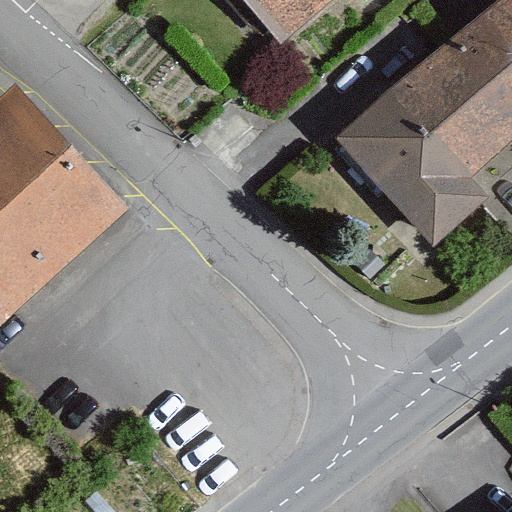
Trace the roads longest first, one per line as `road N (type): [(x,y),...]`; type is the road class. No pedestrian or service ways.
road 1 (residential): [(343,346),(0,19)]
road 2 (tertiary): [(330,465),(461,363)]
road 3 (residential): [(330,465),(354,410),(343,346)]
road 4 (residential): [(461,363),(401,372),(343,346)]
